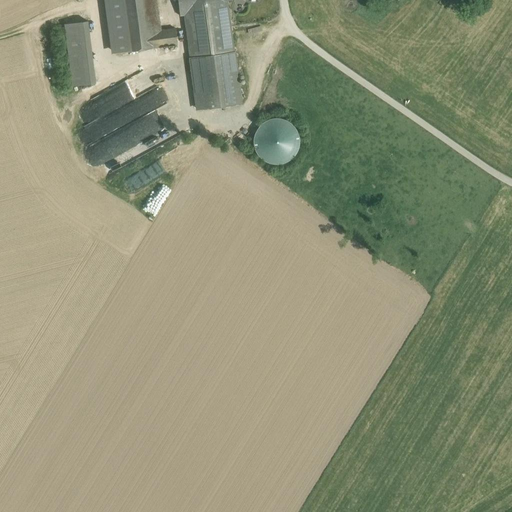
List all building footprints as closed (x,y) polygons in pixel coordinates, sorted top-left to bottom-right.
[(115,53),(129,51),(122,0),(103,0),(105,12),(110,11),(115,53)] [(145,0),(122,0),(129,51),(152,48),(150,31),(146,3),(145,0)] [(177,0),(180,15),(185,15),(191,58),(233,52),(225,0),(177,0)] [(156,1),(146,3),(150,31),(160,30),(156,1)] [(87,20),(64,23),(72,86),(95,83),(87,20)] [(175,28),(162,30),(164,46),(177,45),(175,28)] [(160,30),(150,31),(152,48),(164,46),(162,30),(160,30)] [(191,58),(190,58),(197,109),(240,103),(233,52),(191,58)] [(88,143),(172,102),(164,86),(80,127),(88,143)] [(277,118),(268,119),(260,124),(255,131),(253,140),(254,149),(259,156),(266,162),(275,164),(284,163),(291,158),(297,151),(299,142),(297,133),(293,126),(286,120),(277,118)] [(101,161),(108,173),(171,138),(164,126),(101,161)]
